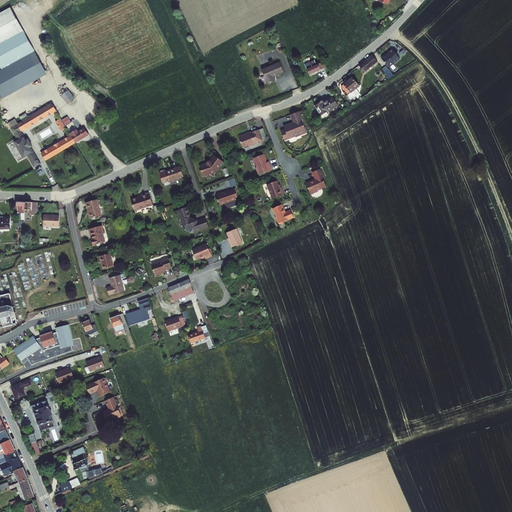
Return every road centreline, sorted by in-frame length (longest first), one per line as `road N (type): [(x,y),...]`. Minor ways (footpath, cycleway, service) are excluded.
road 1 (track): [(511,239),(469,135),(431,70),(390,31)]
road 2 (tertiary): [(66,195),(263,110)]
road 3 (tertiary): [(263,110),(330,80),(420,0)]
road 4 (secondary): [(0,398),(49,511)]
